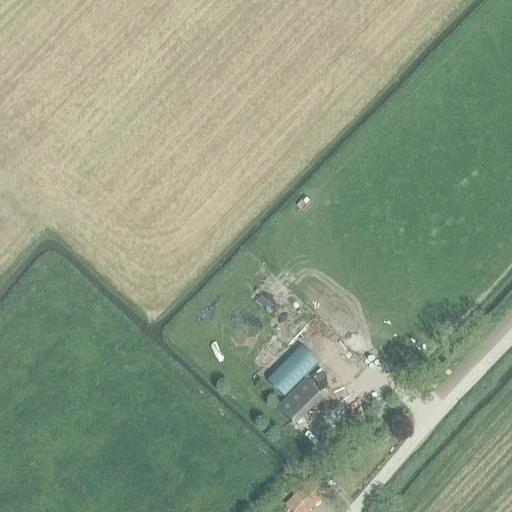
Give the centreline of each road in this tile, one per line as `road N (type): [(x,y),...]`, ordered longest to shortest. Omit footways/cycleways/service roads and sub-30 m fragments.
road 1 (unclassified): [(433,415),(352,511)]
road 2 (track): [(433,415),(441,396),(511,322)]
